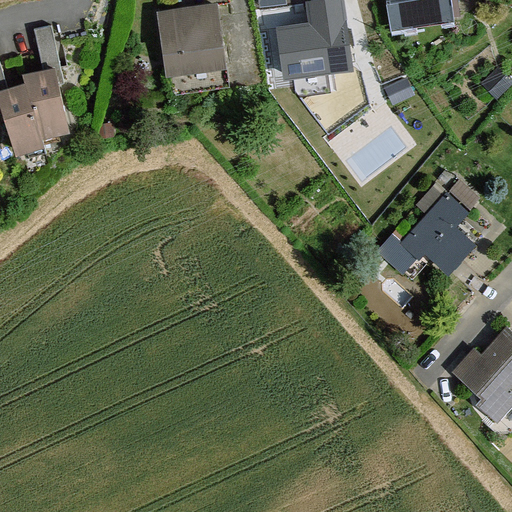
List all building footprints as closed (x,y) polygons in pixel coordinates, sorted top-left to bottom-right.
[(284,78),(351,70),(342,0),(339,0),(307,4),(310,26),(278,30),(284,78)] [(454,21),(450,0),(386,0),(392,31),(454,21)] [(165,77),(224,69),(215,6),(157,14),(165,77)] [(23,82),(39,141),(67,133),(53,74),(62,72),(52,26),(34,30),(42,69),(21,74),(23,82)] [(41,147),(39,141),(23,82),(8,87),(0,59),(0,109),(15,155),(41,147)] [(434,185),(372,250),(401,277),(423,254),(443,273),(473,243),(453,224),(464,212),(434,185)] [(488,402),(511,374),(511,332),(494,316),(449,368),(488,402)]
